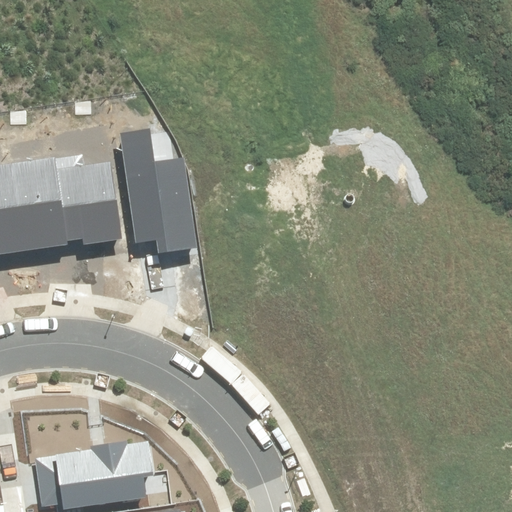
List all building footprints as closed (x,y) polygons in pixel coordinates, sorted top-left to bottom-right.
[(151,129),(120,134),(136,244),(157,241),(159,253),(197,248),(183,157),(155,162),(151,129)] [(57,169),(56,158),(11,164),(24,251),(68,245),(67,240),(57,169)] [(122,239),(111,161),(57,169),(67,240),(82,238),(83,245),(122,239)] [(0,254),(24,251),(11,164),(0,165),(0,254)] [(35,458),(42,508),(62,505),(63,510),(147,498),(144,476),(153,474),(148,442),(128,444),(127,441),(99,444),(91,446),(92,450),(35,458)]
